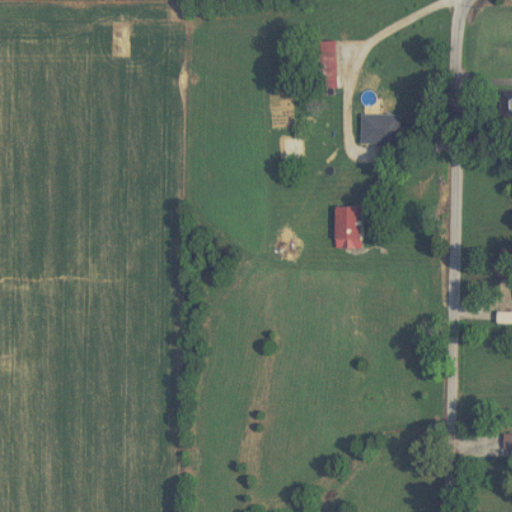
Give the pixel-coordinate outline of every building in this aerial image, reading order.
[(340,89),(340,42),(317,42),(317,89),(340,89)] [(511,91),(500,91),(500,112),(511,112),(511,91)] [(381,116),(381,141),(402,141),(402,116),(381,116)] [(284,139),(284,159),(304,159),(304,139),(284,139)] [(365,249),(365,207),(338,207),(338,249),(365,249)]
